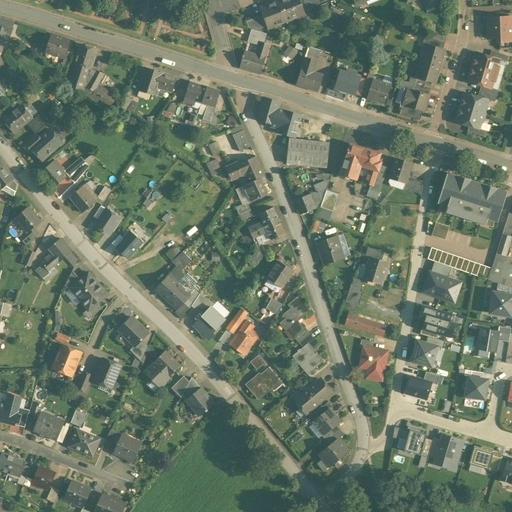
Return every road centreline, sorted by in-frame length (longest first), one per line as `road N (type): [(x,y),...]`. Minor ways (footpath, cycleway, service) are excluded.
road 1 (residential): [(0,147),(319,503)]
road 2 (residential): [(362,447),(292,215),(233,77)]
road 3 (residential): [(393,407),(436,144)]
road 4 (secondary): [(0,6),(233,77)]
road 5 (secondary): [(233,77),(429,141)]
road 6 (residential): [(464,0),(460,44),(429,141)]
road 7 (residential): [(0,436),(121,483)]
